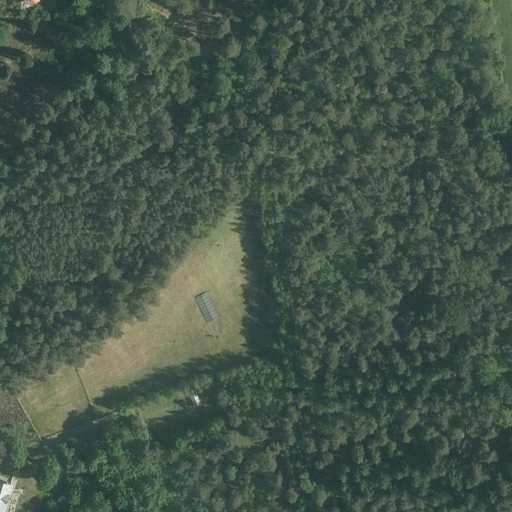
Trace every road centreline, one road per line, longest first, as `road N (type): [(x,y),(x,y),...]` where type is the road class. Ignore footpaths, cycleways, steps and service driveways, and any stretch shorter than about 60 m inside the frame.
road 1 (track): [(330,511),(313,375),(404,308),(451,227),(511,217)]
road 2 (track): [(511,365),(404,308)]
